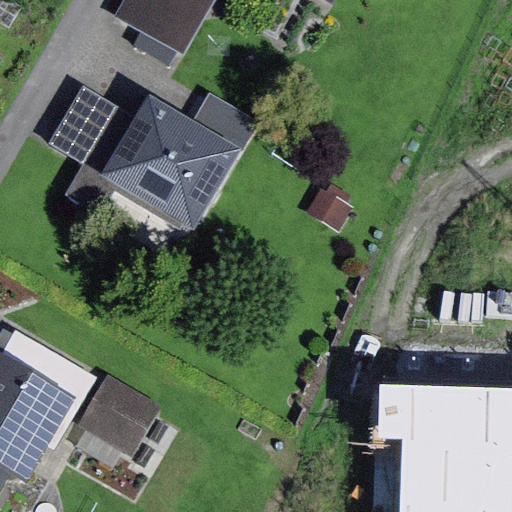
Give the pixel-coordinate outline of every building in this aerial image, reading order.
[(138,0),(123,26),(188,63),(225,0),(307,0),(339,18),(350,0),(138,0)] [(152,111),(143,126),(90,95),(57,153),(90,171),(71,204),(109,225),(120,204),(198,248),(246,165),(152,111)] [(0,510),(13,489),(27,498),(55,453),(59,456),(102,386),(24,338),(19,345),(9,339),(0,353),(0,510)] [(118,379),(85,436),(141,467),(173,410),(118,379)] [(511,511),(511,457),(494,457),(493,511),(511,511)]
